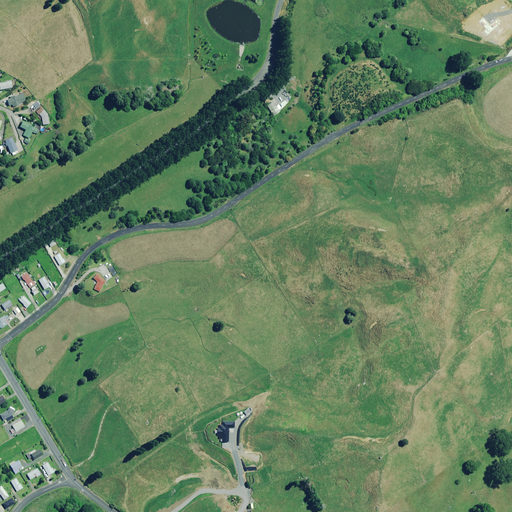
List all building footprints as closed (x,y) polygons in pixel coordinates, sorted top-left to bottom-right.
[(25,102),(23,94),(9,97),(10,99),(6,99),(7,106),(12,105),(12,106),(19,105),(18,104),(25,102)] [(47,115),(37,102),(33,105),(36,110),(35,111),(38,115),(38,114),(40,117),(42,125),(48,124),(47,115)] [(279,111),(272,102),(266,106),(273,116),(279,111)] [(38,130),(22,121),(19,127),(25,130),(22,135),(28,138),(32,132),(36,134),(38,130)] [(17,150),(11,138),(4,141),(10,153),(17,150)] [(64,262),(59,253),(53,256),(59,265),(64,262)] [(23,280),(29,288),(35,284),(26,272),(20,276),(23,280)] [(99,291),(104,281),(97,274),(92,278),(96,282),(93,289),(99,291)] [(49,286),(44,277),(38,280),(43,289),(49,286)] [(30,303),(22,296),(18,300),(23,305),(26,308),(30,303)] [(12,305),(9,300),(1,305),(4,310),(12,305)] [(14,410),(10,406),(7,411),(0,414),(0,415),(2,420),(6,418),(7,421),(13,418),(12,416),(14,410)] [(24,426),(20,420),(11,426),(13,429),(10,431),(12,434),(24,426)] [(42,455),(39,450),(30,454),(33,460),(42,455)] [(21,466),(18,460),(9,466),(15,474),(19,471),(18,469),(21,466)] [(50,468),(47,462),(39,467),(41,470),(43,468),(48,475),(54,472),(51,468),(50,468)] [(40,474),(36,468),(26,475),(30,480),(36,476),(36,477),(40,474)] [(19,484),(15,478),(10,481),(16,492),(22,488),(20,484),(19,484)] [(8,496),(0,486),(0,495),(4,500),(8,496)] [(14,503),(11,498),(2,504),(5,509),(14,503)]
